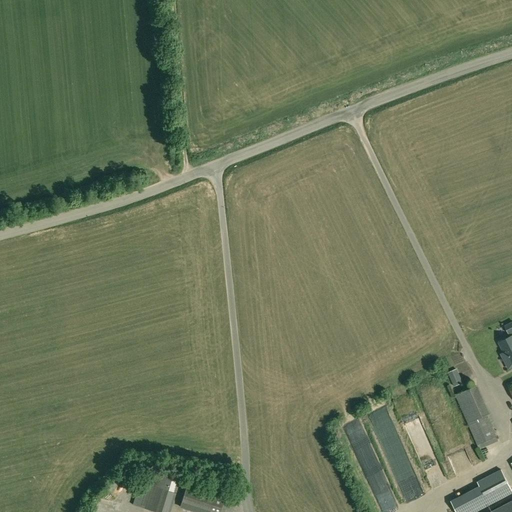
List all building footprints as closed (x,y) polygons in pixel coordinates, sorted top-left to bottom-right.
[(511,365),(511,335),(499,342),(506,356),(503,357),(508,367),(511,365)] [(463,383),(457,369),(448,373),(454,387),(463,383)] [(487,441),(497,437),(487,415),(490,414),(477,385),(455,395),(479,449),(489,445),(487,441)] [(402,401),(408,418),(417,415),(410,398),(402,401)] [(403,450),(395,454),(410,493),(419,489),(403,450)] [(465,480),(471,477),(466,470),(461,473),(465,480)] [(136,506),(151,511),(154,511),(170,511),(179,483),(155,476),(152,485),(143,482),(136,506)] [(187,484),(181,502),(180,507),(194,511),(209,511),(210,511),(212,511),(220,511),(225,496),(187,484)] [(511,511),(511,500),(489,511),(511,511)]
